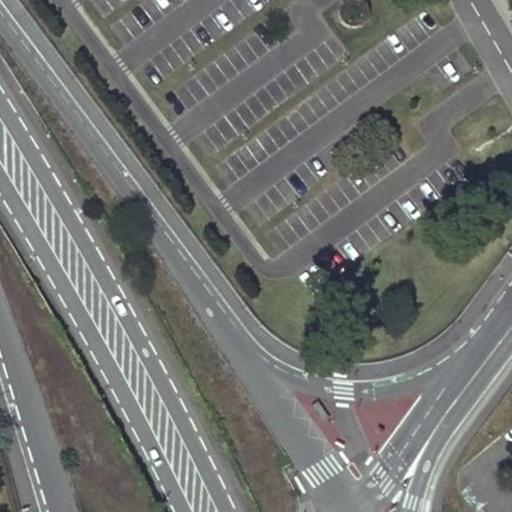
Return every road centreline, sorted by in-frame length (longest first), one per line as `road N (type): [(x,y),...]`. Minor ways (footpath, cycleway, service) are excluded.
road 1 (primary): [(227,511),(159,373),(0,98)]
road 2 (unclassified): [(244,357),(0,25)]
road 3 (primary): [(0,186),(130,405),(181,511)]
road 4 (tertiary): [(459,370),(355,391),(287,381),(244,357)]
road 5 (unclassified): [(0,341),(65,511)]
road 6 (unclassified): [(337,511),(244,357)]
road 7 (tertiary): [(415,489),(511,339)]
road 8 (tertiary): [(459,370),(400,451),(372,511)]
